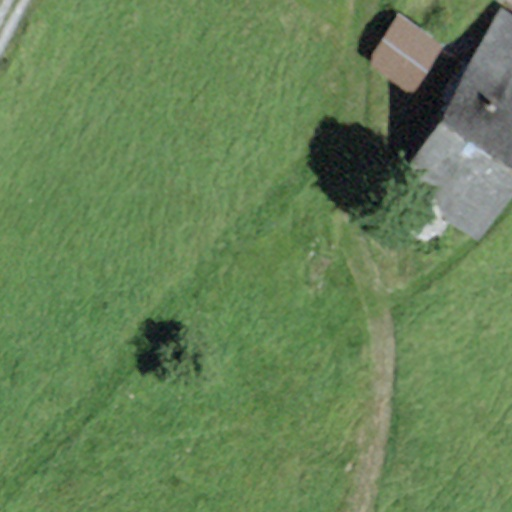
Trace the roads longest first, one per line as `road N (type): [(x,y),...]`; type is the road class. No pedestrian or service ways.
road 1 (track): [(0,501),(16,473),(219,247),(342,122)]
road 2 (track): [(360,0),(342,122),(351,243),(395,297),(487,275),(511,233)]
road 3 (track): [(395,297),(377,456),(362,511)]
